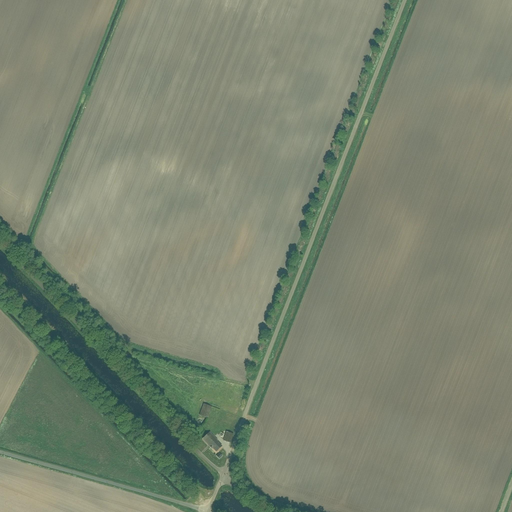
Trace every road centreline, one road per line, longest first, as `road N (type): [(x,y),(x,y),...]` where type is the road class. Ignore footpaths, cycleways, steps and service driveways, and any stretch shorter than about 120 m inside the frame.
road 1 (unclassified): [(404,0),(223,475)]
road 2 (unclassified): [(0,241),(223,475)]
road 3 (unclassified): [(0,453),(208,511)]
